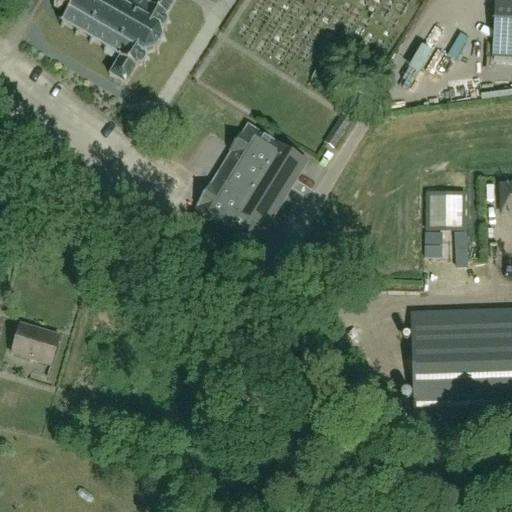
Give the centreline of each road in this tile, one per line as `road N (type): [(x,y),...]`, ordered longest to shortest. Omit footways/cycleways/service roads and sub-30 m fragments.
road 1 (residential): [(209,358),(246,314),(429,19),(463,0)]
road 2 (unclassified): [(209,358),(0,187)]
road 3 (unclassified): [(343,511),(209,358)]
